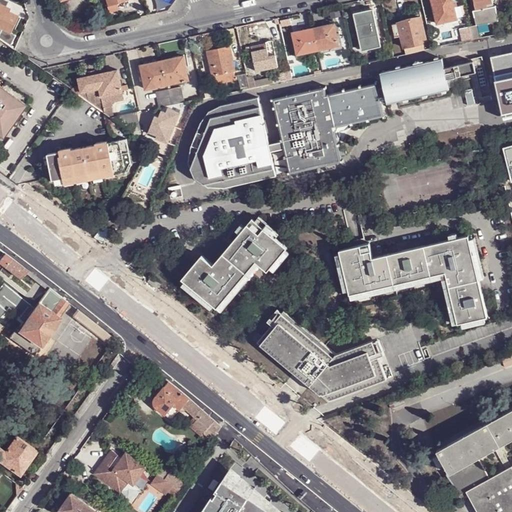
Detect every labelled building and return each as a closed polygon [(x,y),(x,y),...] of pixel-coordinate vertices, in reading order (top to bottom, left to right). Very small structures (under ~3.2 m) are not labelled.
[(433,0),(439,23),(459,18),(456,7),(454,0),(433,0)] [(474,0),(477,9),(475,10),(478,24),(500,19),(497,5),(495,5),(493,0),(474,0)] [(0,26),(10,32),(18,15),(8,10),(5,8),(6,6),(0,3),(0,26)] [(117,3),(109,6),(108,6),(110,13),(119,10),(117,3)] [(468,17),(466,5),(456,7),(459,18),(468,17)] [(375,8),(355,12),(363,50),(382,46),(375,8)] [(21,17),(18,15),(10,32),(13,33),(21,17)] [(396,37),(400,36),(404,48),(407,47),(424,44),(423,40),(427,39),(422,18),(413,20),(407,21),(393,25),(396,37)] [(336,22),(315,26),(320,49),(340,45),(336,22)] [(478,24),(470,26),(473,39),(481,37),(478,24)] [(298,53),(320,49),(315,26),(293,31),(298,53)] [(470,26),(461,28),(462,31),(464,41),(473,39),(470,26)] [(443,45),(454,43),(452,33),(451,30),(441,32),(443,45)] [(464,41),(462,31),(452,33),(454,43),(464,41)] [(274,41),(267,42),(268,47),(270,54),(276,53),(274,41)] [(252,46),(253,51),(268,47),(267,42),(252,46)] [(425,49),(424,44),(407,47),(408,53),(425,49)] [(209,50),(214,74),(215,74),(235,70),(237,70),(231,45),(222,47),(217,48),(209,50)] [(279,65),(276,53),(270,54),(268,47),(253,51),(257,70),(279,65)] [(511,52),(489,57),(502,117),(511,115),(511,52)] [(142,64),(147,88),(169,84),(190,79),(185,54),(164,59),(142,64)] [(378,88),(381,102),(387,101),(388,102),(449,89),(442,59),(380,72),(384,87),(378,88)] [(474,62),(444,68),(447,79),(476,73),(474,62)] [(119,69),(79,77),(81,83),(83,91),(83,95),(107,112),(104,95),(124,91),(119,69)] [(215,74),(217,83),(219,82),(238,78),(237,74),(235,70),(215,74)] [(242,89),(251,87),(248,75),(247,72),(239,74),(240,78),(240,81),(242,89)] [(276,76),(257,80),(257,76),(253,74),(248,75),(251,87),(278,82),(276,76)] [(291,171),(341,160),(337,142),(333,125),(384,114),(384,111),(381,102),(378,88),(377,84),(368,86),(276,106),(283,136),(287,153),(291,171)] [(0,126),(7,131),(13,123),(21,111),(27,104),(0,85),(0,126)] [(182,86),(170,88),(173,103),(185,101),(182,86)] [(325,87),(274,99),(276,106),(327,95),(325,87)] [(160,106),(173,103),(170,88),(157,91),(160,106)] [(126,99),(124,91),(104,95),(107,112),(114,116),(116,116),(113,104),(115,102),(126,99)] [(157,114),(151,131),(158,133),(157,136),(169,141),(182,110),(169,105),(167,110),(162,108),(160,115),(157,114)] [(275,177),(260,106),(210,118),(189,168),(194,179),(206,185),(224,188),(275,177)] [(16,126),(25,114),(21,111),(13,123),(16,126)] [(114,116),(148,140),(146,131),(141,112),(141,111),(116,116),(114,116)] [(62,151),(49,154),(52,168),(46,168),(49,179),(54,178),(55,180),(133,163),(128,138),(109,142),(109,140),(97,143),(97,144),(73,149),(73,147),(61,150),(62,151)] [(62,184),(135,169),(133,163),(55,180),(62,184)] [(279,230),(258,213),(255,217),(275,233),(279,230)] [(200,251),(180,275),(183,277),(212,301),(215,304),(244,269),(255,257),(267,266),(269,264),(284,246),(287,243),(275,233),(255,217),(252,214),(212,260),(200,251)] [(402,246),(373,253),(369,238),(339,245),(340,249),(349,286),(350,290),(432,272),(446,268),(449,282),(458,319),(462,319),(484,313),(488,312),(483,290),(475,292),(475,291),(474,288),(471,286),(468,286),(467,280),(480,276),(470,234),(469,231),(402,246)] [(470,234),(480,276),(485,275),(475,233),(470,234)] [(284,246),(269,264),(273,268),(288,250),(284,246)] [(349,286),(340,249),(334,251),(343,288),(349,286)] [(27,271),(4,253),(0,257),(0,263),(20,279),(24,275),(27,271)] [(220,307),(249,273),(244,269),(215,304),(220,307)] [(351,296),(433,277),(432,272),(350,290),(351,296)] [(475,292),(483,290),(480,276),(467,280),(468,286),(471,286),(474,288),(475,291),(475,292)] [(162,283),(154,277),(150,282),(158,289),(162,283)] [(212,301),(183,277),(181,281),(196,294),(210,304),(212,301)] [(0,315),(5,311),(17,319),(18,317),(23,321),(22,322),(23,323),(20,329),(16,326),(9,337),(34,354),(41,344),(41,345),(61,317),(60,317),(70,303),(48,287),(45,290),(33,306),(28,302),(26,305),(18,299),(20,296),(2,282),(0,284),(0,315)] [(444,284),(453,320),(458,319),(449,282),(444,284)] [(20,296),(18,299),(26,305),(28,302),(20,296)] [(283,306),(257,337),(293,368),(294,366),(304,375),(329,395),(386,373),(372,335),(334,349),(283,306)] [(109,345),(115,338),(78,309),(73,316),(109,345)] [(463,324),(486,319),(484,313),(462,319),(463,324)] [(189,398),(169,381),(162,375),(157,381),(163,385),(160,389),(160,391),(161,392),(156,397),(156,396),(155,397),(156,398),(157,406),(156,406),(157,407),(157,406),(167,413),(173,418),(182,408),(183,408),(186,409),(195,417),(198,419),(194,424),(205,432),(205,433),(212,438),(214,435),(220,426),(214,420),(189,398)] [(511,409),(438,450),(450,473),(479,458),(496,449),(501,446),(511,439),(511,465),(511,466),(506,469),(490,478),(467,491),(468,494),(478,511),(510,511),(511,511),(511,409)] [(205,432),(194,424),(198,419),(195,417),(189,425),(203,435),(205,433),(205,432)] [(37,450),(17,435),(5,451),(0,447),(0,459),(20,473),(37,450)] [(501,446),(496,449),(506,469),(511,466),(501,446)] [(112,449),(95,472),(121,490),(128,479),(134,483),(147,465),(127,451),(123,457),(112,449)] [(450,473),(449,473),(454,484),(461,498),(468,494),(467,491),(490,478),(479,458),(450,473)] [(157,471),(166,477),(171,471),(162,465),(157,471)] [(231,466),(222,479),(235,488),(272,511),(285,511),(243,477),(231,466)] [(166,477),(180,487),(188,472),(182,467),(176,475),(171,471),(166,477)] [(182,489),(160,473),(153,483),(168,493),(170,489),(178,495),(182,489)] [(272,511),(235,488),(222,479),(216,489),(218,491),(212,498),(210,497),(200,511),(272,511)] [(72,492),(60,509),(63,511),(98,511),(99,511),(72,492)]
